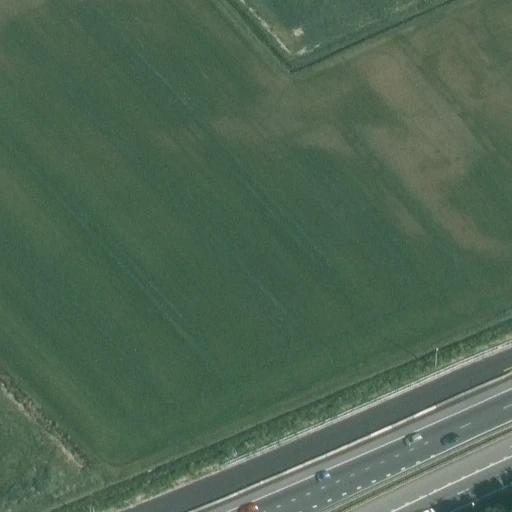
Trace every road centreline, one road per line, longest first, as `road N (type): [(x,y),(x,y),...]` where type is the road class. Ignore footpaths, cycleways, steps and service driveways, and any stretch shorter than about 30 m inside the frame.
road 1 (track): [(132,511),(511,358)]
road 2 (motorway): [(511,404),(270,511)]
road 3 (motorway): [(397,511),(511,455)]
